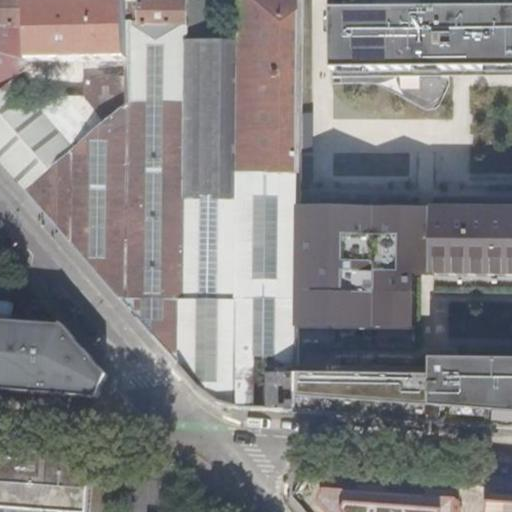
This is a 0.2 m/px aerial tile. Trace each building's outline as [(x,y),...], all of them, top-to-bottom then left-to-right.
[(30,0),(0,0),(0,27),(10,28),(24,27),(32,28),(31,3),(30,0)] [(239,177),(302,176),(303,44),(303,0),(240,0),(240,27),(241,27),(241,44),(240,151),(239,169),(239,177)] [(511,0),(332,0),(332,79),(511,78),(511,0)] [(74,152),(28,193),(58,228),(131,312),(153,337),(177,365),(182,370),(183,327),(186,200),(185,200),(186,120),(187,44),(187,26),(189,26),(190,1),(126,2),(127,61),(127,78),(127,105),(107,123),(74,152)] [(187,26),(187,44),(206,44),(205,1),(190,1),(189,26),(187,26)] [(33,61),(16,77),(26,90),(37,80),(36,63),(127,61),(126,2),(31,3),(32,28),(33,61)] [(0,53),(33,61),(32,28),(24,27),(10,28),(0,27),(0,53)] [(185,200),(186,200),(238,200),(239,177),(239,169),(240,151),(241,44),(206,44),(187,44),(186,120),(185,200)] [(0,90),(16,77),(33,61),(0,53),(0,90)] [(16,77),(0,90),(0,161),(28,193),(74,152),(28,100),(33,96),(26,90),(16,77)] [(83,96),(107,123),(127,105),(127,78),(82,80),(83,96)] [(28,100),(74,152),(107,123),(83,96),(33,96),(28,100)] [(183,327),(182,370),(200,390),(207,396),(220,405),(236,410),(244,411),(298,415),(298,377),(299,331),(301,208),(302,176),(239,177),(238,200),(186,200),(183,327)] [(511,211),(301,208),(299,331),(415,332),(417,277),(511,278),(511,211)] [(0,299),(0,320),(17,321),(63,325),(43,303),(0,299)] [(0,392),(47,396),(98,401),(109,378),(63,325),(17,321),(0,320),(0,392)] [(298,377),(298,415),(511,430),(511,363),(458,363),(459,352),(440,351),(439,362),(433,362),(432,378),(298,377)] [(0,509),(36,511),(89,511),(94,459),(27,454),(27,461),(12,460),(0,459),(0,509)] [(127,468),(97,466),(97,480),(126,482),(127,468)] [(314,478),(311,511),(402,511),(404,485),(314,478)] [(511,511),(511,490),(452,486),(450,511),(511,511)]
